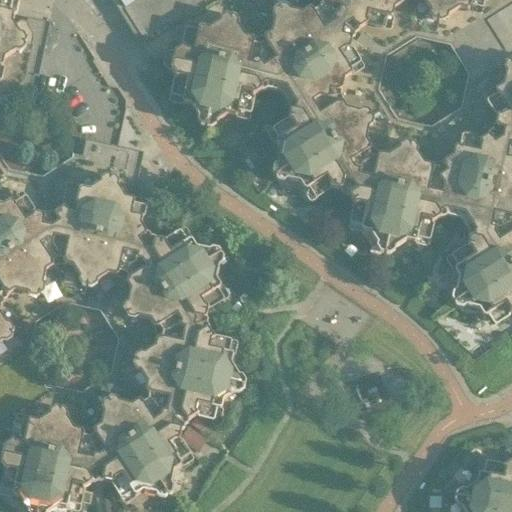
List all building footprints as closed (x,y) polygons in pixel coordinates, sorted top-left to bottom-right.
[(0,0),(0,70),(1,69),(4,60),(14,54),(19,36),(12,25),(14,17),(13,14),(8,13),(10,4),(9,2),(0,0)] [(110,0),(110,3),(127,30),(145,58),(172,64),(174,54),(182,49),(186,34),(188,32),(197,35),(198,30),(200,29),(208,31),(219,25),(237,28),(243,39),(251,41),(253,44),(252,47),(259,49),(264,46),(262,42),(264,39),(270,35),(273,23),(289,12),(301,15),(308,11),(311,11),(313,15),(320,11),(321,5),(317,3),(315,1),(315,0),(110,0)] [(321,5),(320,11),(328,13),(332,20),(344,29),(351,25),(355,31),(359,32),(367,27),(381,30),(383,28),(385,19),(389,20),(392,18),(394,11),(404,4),(401,0),(315,0),(315,1),(317,3),(321,5)] [(511,0),(482,0),(481,9),(478,10),(469,8),(469,12),(466,14),(458,11),(447,19),(429,14),(422,4),(414,2),(412,0),(401,0),(404,4),(394,11),(392,18),(389,20),(385,19),(383,28),(381,30),(367,27),(359,32),(355,31),(351,25),(344,29),(342,38),(350,39),(351,41),(349,51),(356,63),(356,65),(349,70),(351,74),(350,77),(343,82),(341,90),(337,93),(329,91),(326,100),(333,107),(337,104),(341,105),(345,111),(358,114),(368,130),(365,143),(369,149),(368,153),(364,155),(367,161),(374,162),(376,158),(378,156),(386,158),(398,151),(415,156),(422,166),(430,169),(432,171),(430,178),(439,180),(446,175),(441,168),(441,166),(451,159),(453,150),(456,149),(460,150),(462,140),(464,139),(479,143),(487,138),(489,138),(494,145),(501,141),(503,132),(495,130),(494,128),(496,118),(488,106),(489,103),(497,99),(495,95),(495,92),(502,88),(505,75),(511,71),(511,0)] [(412,0),(414,2),(422,4),(429,14),(447,19),(458,11),(466,14),(469,12),(469,8),(478,10),(481,9),(482,0),(412,0)] [(285,90),(295,106),(311,103),(318,99),(326,100),(329,91),(337,93),(341,90),(343,82),(350,77),(351,74),(349,70),(356,65),(356,63),(349,51),(351,41),(350,39),(342,38),(344,29),(332,20),(328,13),(320,11),(313,15),(311,11),(308,11),(301,15),(289,12),(273,23),(270,35),(264,39),(262,42),(264,46),(259,49),(256,59),(262,67),(266,85),(285,90)] [(26,16),(12,25),(19,36),(14,54),(4,60),(1,69),(0,70),(0,207),(3,208),(10,204),(13,204),(14,206),(22,201),(25,201),(33,215),(43,216),(44,219),(42,226),(51,228),(58,224),(53,217),(54,214),(63,209),(66,195),(68,193),(77,195),(78,191),(80,190),(89,191),(100,184),(117,188),(123,197),(136,189),(143,153),(114,146),(99,143),(84,139),(80,155),(71,153),(70,159),(41,177),(7,170),(0,157),(0,106),(25,91),(31,93),(33,79),(39,80),(45,51),(51,22),(26,16)] [(260,89),(266,85),(262,67),(256,59),(259,49),(252,47),(253,44),(251,41),(243,39),(237,28),(219,25),(208,31),(200,29),(198,30),(197,35),(188,32),(186,34),(182,49),(174,54),(172,64),(170,72),(174,80),(171,95),(173,97),(181,99),(180,103),(182,106),(191,108),(197,118),(214,123),(226,116),(234,118),(237,116),(238,113),(246,114),(249,113),(253,98),(261,93),(261,90),(260,89)] [(511,71),(505,75),(502,88),(495,92),(495,95),(497,99),(489,103),(488,106),(496,118),(494,128),(495,130),(503,132),(501,141),(511,148),(511,71)] [(343,183),(351,185),(359,173),(360,165),(367,161),(364,155),(368,153),(369,149),(365,143),(368,130),(358,114),(345,111),(341,105),(337,104),(333,107),(326,100),(318,99),(311,103),(295,106),(294,112),(292,112),(290,113),(287,122),(274,131),(273,134),(278,142),(275,144),(274,146),(279,153),(276,166),(285,181),(298,185),(302,190),(305,191),(308,190),(314,197),(316,198),(330,190),(339,192),(341,191),(343,183)] [(446,175),(439,180),(444,187),(442,196),(445,212),(463,216),(474,233),(491,230),(501,232),(509,227),(510,220),(511,220),(511,148),(501,141),(494,145),(489,138),(487,138),(479,143),(464,139),(462,140),(460,150),(456,149),(453,150),(451,159),(441,166),(441,168),(446,175)] [(374,162),(367,161),(360,165),(359,173),(351,185),(356,193),(350,196),(349,199),(354,207),(350,222),(351,224),(360,226),(359,230),(361,233),(369,235),(376,246),(394,250),(405,243),(412,244),(415,243),(416,239),(425,241),(427,240),(432,225),(440,220),(440,217),(439,215),(445,212),(442,196),(444,187),(439,180),(430,178),(432,171),(430,169),(422,166),(415,156),(398,151),(386,158),(378,156),(376,158),(374,162)] [(58,224),(51,228),(53,242),(52,249),(56,255),(63,257),(62,264),(64,266),(71,268),(78,279),(96,283),(108,276),(115,277),(118,276),(120,269),(127,271),(134,267),(135,260),(143,249),(139,242),(145,237),(146,235),(141,227),(144,212),(142,210),(133,208),(134,204),(133,201),(125,200),(123,197),(117,188),(100,184),(89,191),(80,190),(78,191),(77,195),(68,193),(66,195),(63,209),(54,214),(53,217),(58,224)] [(0,294),(2,293),(5,297),(7,297),(14,292),(27,296),(42,286),(45,273),(52,268),(53,266),(49,260),(56,255),(52,249),(53,242),(51,228),(42,226),(44,219),(43,216),(33,215),(25,201),(22,201),(14,206),(13,204),(10,204),(3,208),(0,207),(0,294)] [(511,231),(509,227),(501,232),(491,230),(474,233),(473,239),(471,239),(469,240),(466,249),(453,257),(453,260),(457,268),(454,271),(453,273),(458,281),(455,293),(465,308),(477,311),(482,318),(484,318),(489,316),(493,324),(496,325),(508,318),(511,318),(511,231)] [(161,326),(165,332),(171,328),(179,330),(194,328),(196,320),(204,321),(206,320),(208,311),(220,303),(220,300),(216,292),(219,289),(220,287),(215,279),(217,266),(208,251),(195,249),(191,242),(188,241),(185,243),(180,236),(177,235),(165,244),(155,241),(153,243),(151,251),(143,249),(135,260),(134,267),(127,271),(131,277),(126,281),(125,284),(130,291),(127,303),(137,319),(149,322),(154,329),(156,329),(161,326)] [(0,455),(2,456),(3,446),(11,441),(15,427),(17,426),(26,428),(27,423),(30,422),(38,423),(49,417),(66,421),(74,431),(82,433),(83,436),(82,440),(89,441),(94,437),(92,433),(93,431),(100,426),(103,414),(118,404),(130,407),(137,402),(141,403),(144,406),(149,402),(151,395),(146,395),(145,392),(146,384),(139,373),(143,355),(154,348),(156,340),(158,339),(163,339),(165,332),(161,326),(156,329),(154,329),(149,322),(137,319),(127,303),(130,291),(125,284),(126,281),(131,277),(127,271),(120,269),(118,276),(115,277),(108,276),(96,283),(78,279),(71,268),(64,266),(62,264),(63,257),(56,255),(49,260),(53,266),(52,268),(45,273),(42,286),(27,296),(14,292),(7,297),(5,297),(2,293),(0,294),(0,305),(0,306),(0,316),(5,325),(2,343),(0,343),(0,455)] [(151,395),(149,402),(153,410),(161,411),(174,420),(181,416),(185,422),(188,423),(196,418),(210,420),(212,419),(215,410),(218,410),(221,408),(223,401),(234,394),(237,376),(230,365),(232,358),(231,355),(227,353),(228,345),(227,342),(213,340),(208,332),(205,331),(198,335),(194,328),(179,330),(171,328),(165,332),(163,339),(158,339),(156,340),(154,348),(143,355),(139,373),(146,384),(145,392),(146,395),(151,395)] [(94,437),(89,441),(94,448),(92,456),(95,472),(104,473),(102,481),(103,483),(113,485),(120,497),(123,498),(131,493),(133,496),(136,496),(143,492),(155,495),(171,485),(173,472),(180,468),(181,466),(179,462),(187,456),(187,454),(179,442),(181,432),(180,430),(172,429),(174,420),(161,411),(153,410),(149,402),(144,406),(141,403),(137,402),(130,407),(118,404),(103,414),(100,426),(93,431),(92,433),(94,437)] [(88,476),(95,472),(92,456),(94,448),(89,441),(82,440),(83,436),(82,433),(74,431),(66,421),(49,417),(38,423),(30,422),(27,423),(26,428),(17,426),(15,427),(11,441),(3,446),(2,456),(0,465),(5,473),(2,488),(4,491),(12,493),(12,497),(13,499),(21,501),(28,511),(29,511),(51,511),(57,508),(65,510),(68,508),(69,504),(77,506),(80,505),(83,491),(92,485),(92,483),(88,476)] [(197,419),(192,425),(200,431),(205,424),(197,419)] [(204,441),(188,430),(181,440),(196,451),(204,441)] [(511,511),(511,463),(510,463),(502,468),(488,465),(486,466),(483,475),(480,475),(477,476),(475,484),(464,491),(460,509),(462,511),(511,511)]
